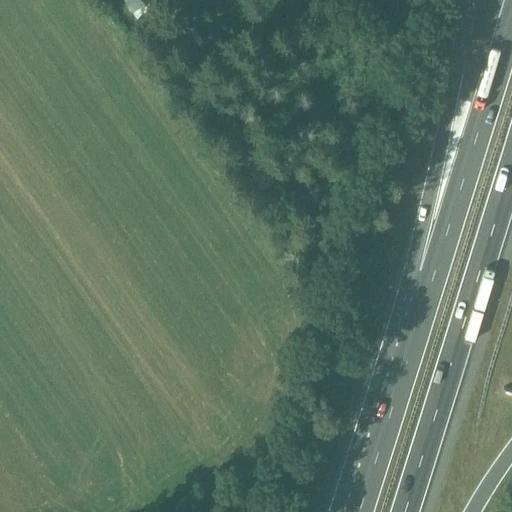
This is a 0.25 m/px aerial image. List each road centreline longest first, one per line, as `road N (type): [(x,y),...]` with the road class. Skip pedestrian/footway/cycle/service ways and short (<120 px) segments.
road 1 (motorway): [(405,511),(511,171)]
road 2 (motorway): [(468,0),(433,276)]
road 3 (motorway): [(511,24),(433,276)]
road 4 (motorway): [(433,276),(359,511)]
